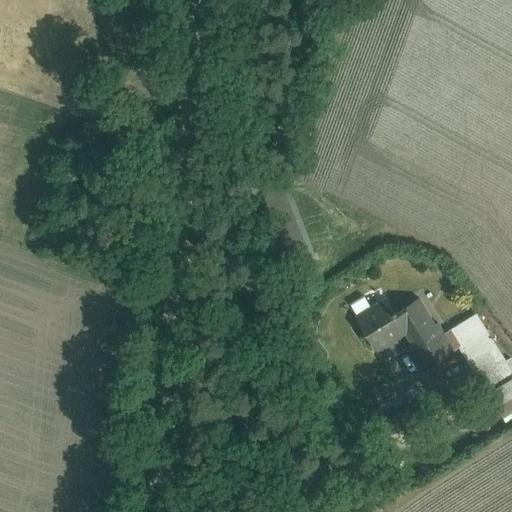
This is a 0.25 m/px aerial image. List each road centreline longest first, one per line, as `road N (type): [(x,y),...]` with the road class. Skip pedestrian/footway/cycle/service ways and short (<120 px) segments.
road 1 (unclassified): [(202,0),(161,511)]
road 2 (unknown): [(278,511),(411,405)]
